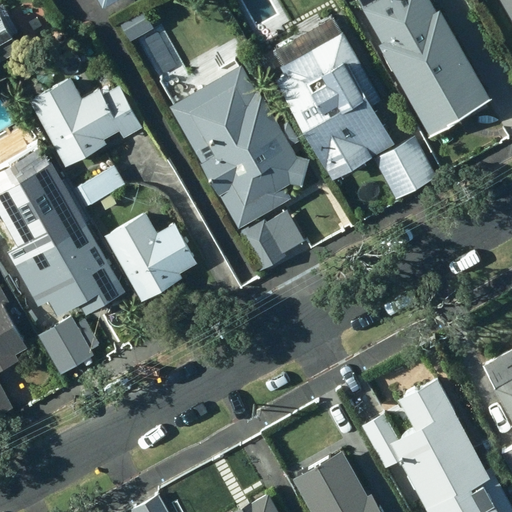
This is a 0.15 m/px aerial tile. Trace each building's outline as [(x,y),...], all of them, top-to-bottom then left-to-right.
[(0,0),(0,54),(16,45),(8,31),(16,28),(1,0),(0,0)] [(486,91),(436,0),(362,0),(429,121),(486,91)] [(511,0),(501,0),(511,18),(511,0)] [(155,25),(144,7),(119,23),(130,41),(155,25)] [(376,94),(340,28),(270,66),(329,171),(390,137),(368,98),(376,94)] [(68,72),(28,95),(64,160),(105,137),(102,134),(117,125),(122,134),(141,123),(118,81),(102,91),(97,82),(79,93),(68,72)] [(234,79),(177,111),(238,218),(275,196),(268,184),(287,174),(298,177),(304,155),(293,152),(258,91),(245,99),(234,79)] [(434,170),(413,131),(374,153),(395,192),(434,170)] [(103,296),(122,286),(59,174),(33,189),(45,210),(11,229),(18,242),(7,247),(36,297),(46,290),(54,305),(95,282),(103,296)] [(79,181),(73,184),(84,202),(90,199),(79,181)] [(141,206),(103,228),(140,293),(178,271),(175,267),(193,257),(172,221),(155,230),(141,206)] [(281,252),(262,216),(239,228),(259,264),(281,252)] [(0,389),(0,355),(25,342),(0,300),(5,298),(0,289),(0,406),(7,402),(0,389)] [(93,354),(88,346),(96,342),(84,319),(76,323),(70,314),(38,331),(60,372),(93,354)] [(511,369),(493,380),(511,413),(511,440),(500,447),(511,467),(511,369)] [(487,468),(433,373),(400,392),(416,420),(395,431),(383,410),(362,422),(384,462),(397,454),(429,511),(511,511),(511,498),(493,464),(487,468)] [(357,498),(328,452),(290,475),(312,511),(380,511),(368,491),(357,498)] [(278,511),(266,489),(223,511),(278,511)] [(166,511),(156,491),(128,505),(131,511),(166,511)]
